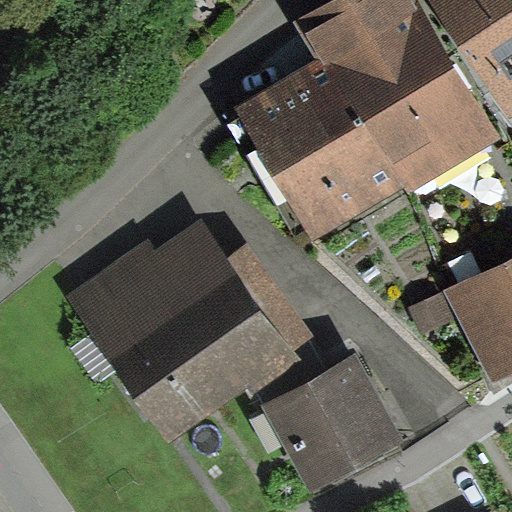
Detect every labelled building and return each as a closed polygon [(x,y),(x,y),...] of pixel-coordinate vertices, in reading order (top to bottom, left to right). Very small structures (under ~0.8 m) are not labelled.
[(502,138),(422,0),(323,0),(294,18),(317,55),(232,105),(315,240),(502,138)] [(511,0),(428,0),(502,121),(511,114),(511,0)] [(230,252),(204,217),(159,249),(150,236),(69,299),(176,444),(254,389),(262,406),(328,369),(309,335),(316,328),(249,237),(230,252)] [(511,373),(511,256),(446,290),(490,384),(511,373)] [(442,295),(412,309),(423,330),(452,316),(442,295)] [(404,438),(357,353),(328,369),(262,406),(309,490),(404,438)]
